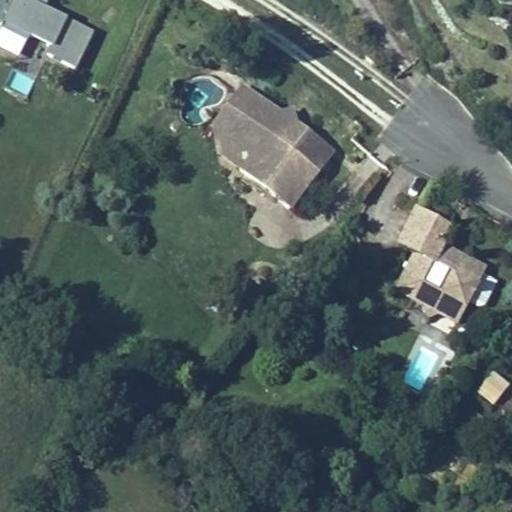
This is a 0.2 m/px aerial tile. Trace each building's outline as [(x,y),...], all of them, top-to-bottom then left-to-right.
[(26,93),(31,78),(11,72),(7,87),(26,93)] [(281,153),(267,145),(243,188),(253,208),(277,222),(262,184),(281,153)] [(309,170),(281,153),(262,184),(277,222),(331,253),(362,201),(320,176),(317,181),(307,175),(309,170)] [(309,170),(307,175),(317,181),(320,176),(320,164),(309,170)] [(476,259),(442,239),(423,271),(440,281),(418,318),(448,335),(449,344),(457,342),(462,341),(470,328),(485,337),(494,322),(497,324),(502,316),(499,314),(507,299),(490,289),(488,292),(464,279),(466,275),(476,259)] [(490,289),(466,275),(464,279),(488,292),(490,289)] [(462,341),(457,342),(476,353),(485,337),(470,328),(462,341)] [(493,405),(509,384),(491,370),(474,391),(493,405)]
